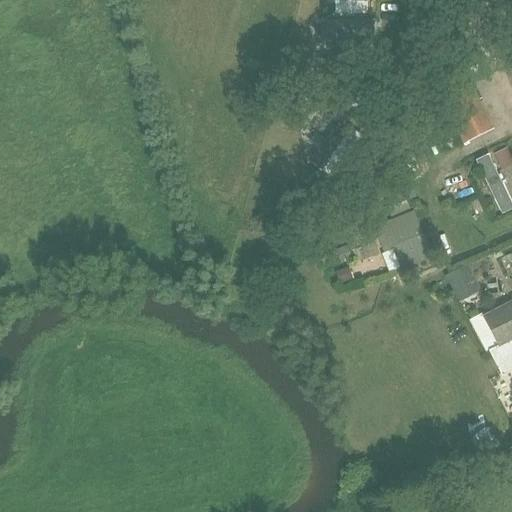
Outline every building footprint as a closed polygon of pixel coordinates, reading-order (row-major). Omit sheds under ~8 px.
[(321,5),(321,14),(335,14),(335,2),(349,2),(349,0),(326,0),(327,5),(321,5)] [(341,57),(319,58),(319,69),(342,69),(341,57)] [(493,128),(474,90),(445,105),(464,142),(493,128)] [(305,102),(295,108),(301,119),(311,114),(305,102)] [(506,148),(494,154),(500,165),(502,171),(511,166),(511,160),(511,159),(506,148)] [(494,216),(502,213),(480,162),(471,166),(494,216)] [(403,194),(392,199),(398,215),(409,210),(403,194)] [(365,198),(362,206),(374,212),(378,203),(365,198)] [(403,272),(433,259),(414,212),(373,230),(384,256),(394,252),(403,272)] [(355,220),(346,223),(348,229),(357,226),(355,220)] [(346,245),(334,250),(340,264),(352,260),(346,245)] [(384,260),(362,267),(365,277),(388,270),(384,260)] [(467,265),(445,277),(454,295),(477,283),(467,265)] [(349,267),(335,272),(340,285),(354,279),(349,267)] [(511,305),(485,320),(499,347),(493,351),(505,373),(511,369),(511,305)]
